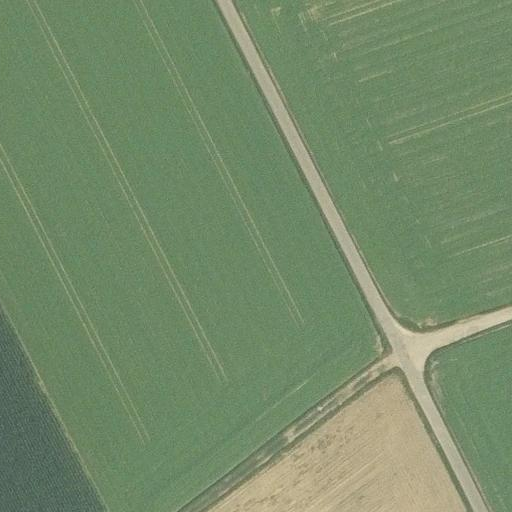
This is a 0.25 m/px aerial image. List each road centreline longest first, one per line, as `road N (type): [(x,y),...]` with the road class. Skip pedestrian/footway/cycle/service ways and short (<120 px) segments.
road 1 (unclassified): [(481,511),(223,0)]
road 2 (track): [(399,351),(188,511)]
